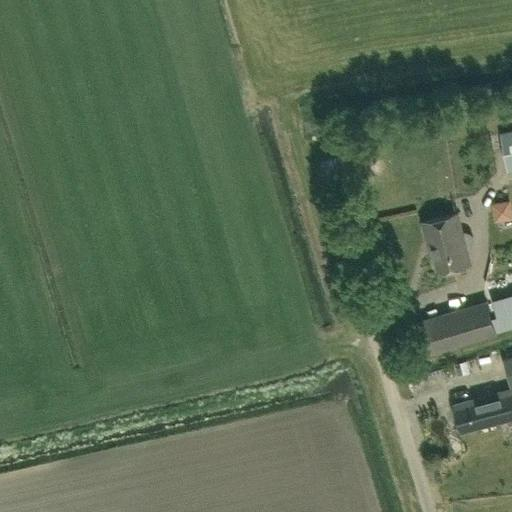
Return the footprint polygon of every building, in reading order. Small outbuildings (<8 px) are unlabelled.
[(508,171),(511,170),(511,131),(500,134),(508,171)] [(511,198),(495,204),(501,224),(511,220),(511,198)] [(439,271),(470,263),(467,250),(471,248),(475,240),(474,236),(471,233),(466,231),(462,232),(457,213),(423,222),(427,237),(430,237),(439,271)] [(493,318),(497,332),(511,327),(511,294),(491,300),(496,317),(493,318)] [(431,351),(490,333),(496,331),(488,302),(423,322),(431,351)] [(460,431),(511,416),(511,389),(453,405),(460,431)]
